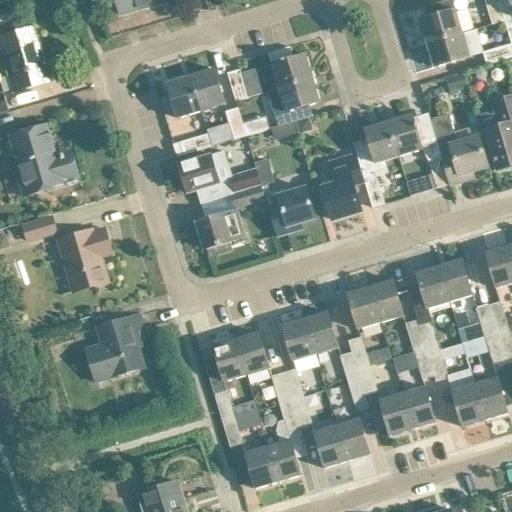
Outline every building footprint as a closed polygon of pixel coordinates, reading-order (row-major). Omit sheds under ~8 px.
[(116,0),(121,15),(171,0),(116,0)] [(421,21),(428,45),(463,34),(453,0),(450,0),(430,6),(433,17),(421,21)] [(505,22),(498,0),(484,0),(492,26),(505,22)] [(51,82),(51,81),(35,28),(1,38),(0,35),(0,66),(6,64),(15,93),(51,82)] [(428,45),(435,68),(470,58),(463,34),(428,45)] [(511,58),(511,44),(483,53),(487,66),(511,58)] [(290,47),(268,54),(279,89),(314,79),(307,56),(294,59),(290,47)] [(190,78),(201,113),(226,105),(215,70),(190,78)] [(237,102),(249,98),(241,72),(229,75),(237,102)] [(463,74),(445,79),(449,93),(468,87),(463,74)] [(201,113),(190,78),(168,85),(179,119),(201,113)] [(321,103),(314,79),(279,89),(268,93),(279,127),(296,122),(309,118),(313,117),(310,106),(321,103)] [(497,113),(479,118),(481,125),(485,137),(486,142),(488,151),(491,150),(492,152),(498,172),(511,167),(511,88),(509,89),(511,97),(494,102),(497,113)] [(171,96),(161,99),(165,111),(174,108),(171,96)] [(234,141),(247,137),(244,126),(239,108),(226,112),(234,141)] [(342,109),(330,112),(333,120),(338,123),(346,120),(342,109)] [(449,115),(431,121),(442,158),(450,186),(463,183),(462,182),(461,177),(473,173),(488,168),(483,149),(481,143),(486,142),(485,137),(481,125),(469,129),(459,132),(454,133),(449,115)] [(416,126),(413,116),(388,123),(398,159),(423,151),(417,129),(419,129),(418,126),(416,126)] [(309,118),(296,122),(300,134),(312,130),(309,118)] [(398,159),(388,123),(366,130),(369,141),(354,145),(357,156),(360,165),(366,184),(373,209),(386,205),(376,174),(380,173),(377,165),(398,159)] [(80,178),(72,152),(56,156),(47,126),(12,137),(20,163),(14,165),(18,178),(20,178),(26,197),(64,186),(63,183),(80,178)] [(181,143),(182,146),(185,155),(204,150),(214,147),(210,134),(181,143)] [(232,175),(225,152),(180,165),(189,194),(197,192),(201,205),(231,196),(231,197),(262,188),(261,187),(256,168),(232,175)] [(325,189),(324,189),(333,221),(362,212),(354,187),(366,184),(360,165),(357,156),(331,164),(336,180),(324,184),(325,189)] [(438,189),(449,186),(441,158),(430,161),(438,189)] [(268,160),(255,164),(256,168),(261,187),(262,188),(264,195),(264,196),(266,196),(270,194),(268,185),(275,183),(268,160)] [(262,188),(231,197),(235,210),(239,209),(266,201),(264,196),(264,195),(262,188)] [(307,190),(286,196),(285,190),(270,194),(266,196),(278,237),(291,233),(289,228),(316,220),(307,190)] [(217,218),(198,223),(206,250),(233,242),(247,238),(239,211),(235,212),(225,215),(217,218)] [(24,227),(28,242),(57,234),(52,218),(24,227)] [(24,225),(0,232),(0,251),(28,242),(24,227),(24,225)] [(109,283),(101,258),(113,254),(105,230),(94,233),(93,231),(59,241),(74,292),(73,292),(73,293),(109,283)] [(511,254),(510,247),(486,254),(497,289),(511,284),(511,254)] [(474,296),(463,261),(441,267),(451,303),(474,296)] [(419,322),(427,349),(429,355),(441,351),(429,310),(451,303),(441,267),(417,274),(420,285),(409,288),(419,322)] [(394,281),(372,288),(383,324),(405,318),(394,281)] [(359,331),(383,324),(372,288),(348,295),(359,331)] [(503,301),(490,305),(499,334),(511,330),(503,301)] [(477,309),(482,323),(484,331),(460,338),(462,345),(463,344),(486,337),(499,334),(490,305),(477,309)] [(329,313),(306,320),(317,356),(340,349),(329,313)] [(98,329),(103,346),(87,351),(97,383),(145,368),(134,333),(146,329),(141,315),(98,329)] [(294,364),(317,356),(306,320),(283,327),(294,364)] [(407,326),(415,353),(427,349),(419,322),(407,326)] [(511,359),(511,331),(511,330),(499,334),(507,361),(511,359)] [(248,376),(255,374),(270,369),(260,334),(238,340),(248,376)] [(494,365),(507,361),(499,334),(486,337),(494,365)] [(392,358),(389,347),(367,354),(363,339),(350,343),(362,381),(374,377),(371,365),(392,358)] [(214,348),(225,383),(248,376),(238,340),(214,348)] [(342,358),(350,385),(362,381),(350,343),(348,343),(351,355),(342,358)] [(415,353),(423,380),(435,377),(429,355),(427,349),(415,353)] [(441,351),(429,355),(435,377),(437,383),(449,379),(450,379),(449,376),(444,361),(441,351)] [(299,370),(286,374),(294,401),(307,398),(299,370)] [(450,379),(449,379),(457,409),(463,428),(485,421),(475,386),(470,370),(449,376),(450,379)] [(273,377),(281,405),(294,401),(286,374),(273,377)] [(382,402),(379,394),(374,377),(362,381),(370,410),(376,429),(387,425),(391,437),(413,431),(402,396),(382,402)] [(498,379),(476,385),(475,386),(485,421),(509,414),(498,379)] [(362,381),(350,385),(358,413),(370,410),(362,381)] [(330,385),(318,388),(321,400),(333,397),(330,385)] [(437,424),(426,389),(402,396),(413,431),(437,424)] [(215,394),(223,422),(236,419),(227,391),(215,394)] [(315,426),(307,398),(294,401),(303,430),(315,426)] [(294,401),(281,405),(290,434),(303,430),(294,401)] [(258,412),(236,419),(223,422),(232,450),(244,446),(240,433),(262,426),(258,412)] [(361,421),(337,428),(348,463),(371,456),(361,421)] [(315,435),(319,450),(325,469),(348,463),(337,428),(315,435)] [(291,441),(267,448),(278,483),(302,476),(291,441)] [(246,454),(256,490),(278,483),(267,448),(246,454)] [(145,511),(187,511),(178,483),(140,495),(145,511)] [(477,511),(475,503),(462,507),(463,511),(477,511)]
